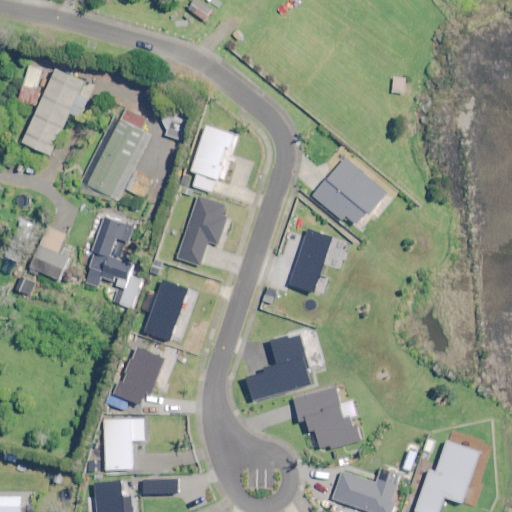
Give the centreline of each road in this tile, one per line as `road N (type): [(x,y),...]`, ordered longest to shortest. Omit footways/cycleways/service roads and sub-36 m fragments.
road 1 (residential): [(219,423),(215,377),(281,171),(274,124),(189,59),(0,9)]
road 2 (residential): [(219,423),(230,484),(243,500),(266,508),(291,490),(293,473),(258,446)]
